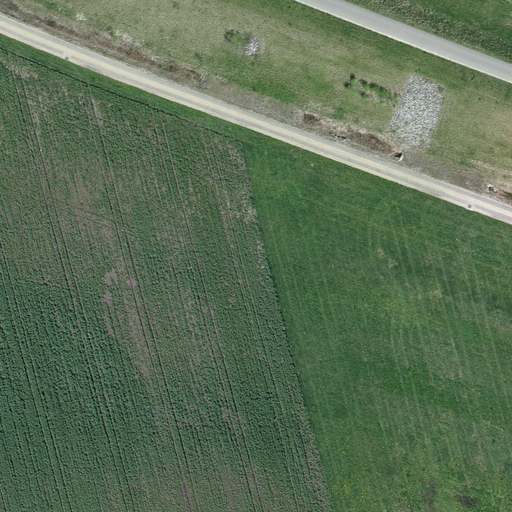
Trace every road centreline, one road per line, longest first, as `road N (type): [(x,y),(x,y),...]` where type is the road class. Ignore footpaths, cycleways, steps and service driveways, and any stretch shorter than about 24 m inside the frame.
road 1 (track): [(0,22),(511,212)]
road 2 (unclassified): [(511,72),(317,0)]
